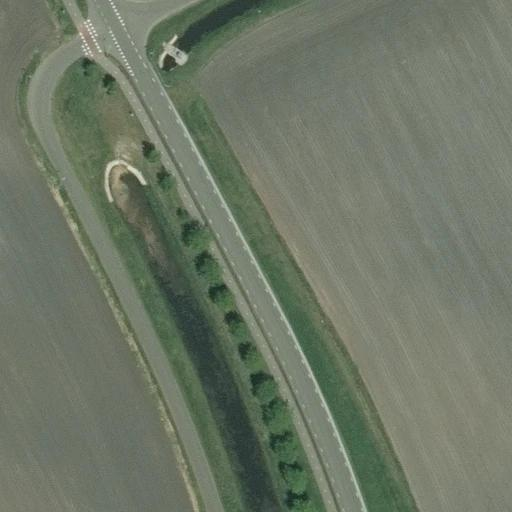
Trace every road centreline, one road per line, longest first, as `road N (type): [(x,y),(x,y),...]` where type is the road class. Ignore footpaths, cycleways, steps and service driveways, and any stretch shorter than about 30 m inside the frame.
road 1 (unclassified): [(118,31),(66,58),(41,94),(44,125),(179,404),(216,511)]
road 2 (tertiary): [(349,511),(308,407),(118,31)]
